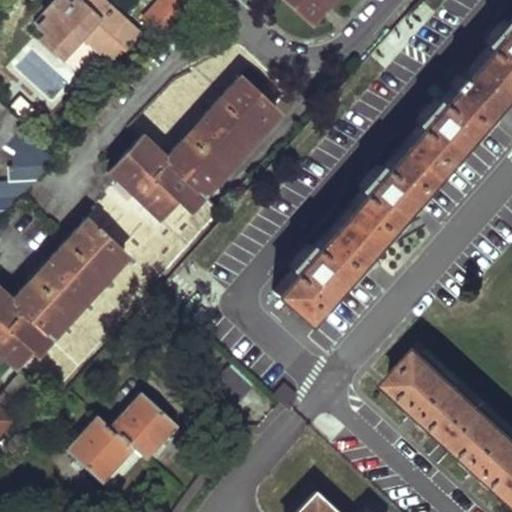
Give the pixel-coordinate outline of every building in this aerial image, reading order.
[(63,16),(45,35),(67,55),(83,37),(112,64),(138,35),(100,0),(76,0),(71,6),(68,3),(60,13),(63,16)] [(178,0),(161,0),(144,19),(166,39),(191,12),(178,0)] [(284,0),(307,21),(325,0),(284,0)] [(511,87),(511,23),(272,291),(303,320),(511,87)] [(132,134),(100,171),(149,216),(167,196),(182,180),(193,190),(265,110),(231,78),(158,158),(132,134)] [(0,102),(0,148),(14,160),(13,169),(8,169),(9,183),(0,183),(0,218),(56,158),(0,102)] [(182,180),(167,196),(182,211),(197,195),(198,195),(193,190),(182,180)] [(0,296),(0,358),(10,368),(116,253),(80,221),(5,301),(0,296)] [(511,429),(420,343),(387,379),(511,495),(511,429)] [(238,400),(250,387),(228,367),(216,380),(238,400)] [(12,402),(9,400),(27,381),(19,374),(7,388),(12,393),(7,398),(2,393),(0,394),(0,429),(9,419),(3,413),(12,402)] [(281,382),(272,392),(289,407),(294,394),(281,382)] [(7,388),(2,393),(7,398),(12,393),(7,388)] [(97,415),(65,450),(96,478),(113,460),(118,465),(133,448),(145,460),(160,443),(155,438),(172,421),(141,392),(109,427),(97,415)] [(177,425),(172,421),(155,438),(160,443),(177,425)] [(113,460),(96,478),(101,483),(118,465),(113,460)] [(332,511),(312,493),(294,511),(332,511)]
